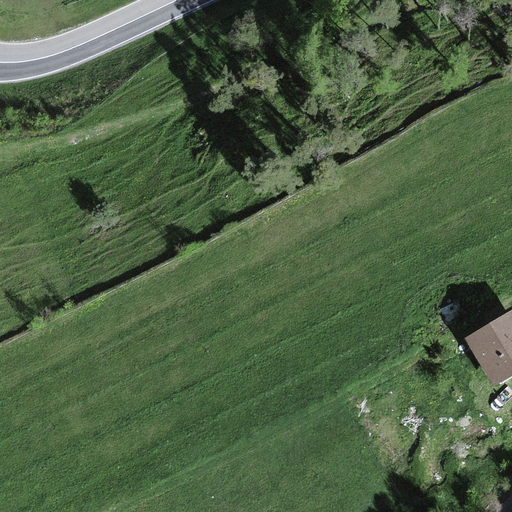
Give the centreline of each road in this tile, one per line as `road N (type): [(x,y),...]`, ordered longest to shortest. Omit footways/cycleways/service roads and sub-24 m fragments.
road 1 (track): [(225,90),(0,156)]
road 2 (secondary): [(176,0),(52,54),(0,62)]
